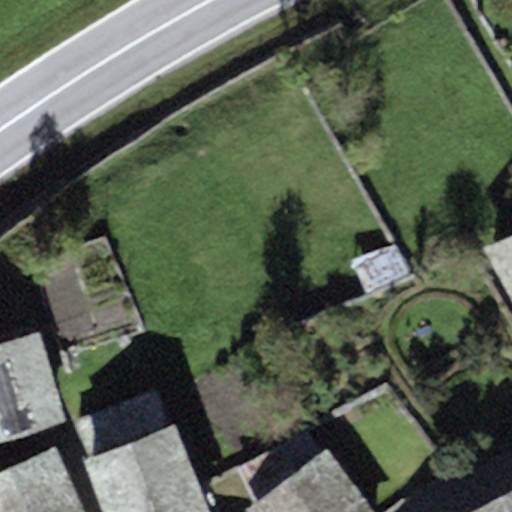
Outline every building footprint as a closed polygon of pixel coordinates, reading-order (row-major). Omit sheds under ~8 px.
[(511,235),(486,250),(511,296),(511,235)] [(0,439),(64,422),(39,334),(0,345),(0,439)] [(90,458),(168,429),(155,390),(77,419),(90,458)] [(206,511),(174,427),(168,429),(90,458),(83,461),(102,511),(206,511)] [(236,469),(254,504),(319,454),(302,431),(276,441),(280,447),(236,469)] [(0,472),(0,511),(82,511),(53,448),(0,472)] [(371,511),(324,450),(319,454),(254,504),(247,510),(248,511),(371,511)] [(511,511),(511,492),(471,511),(511,511)]
